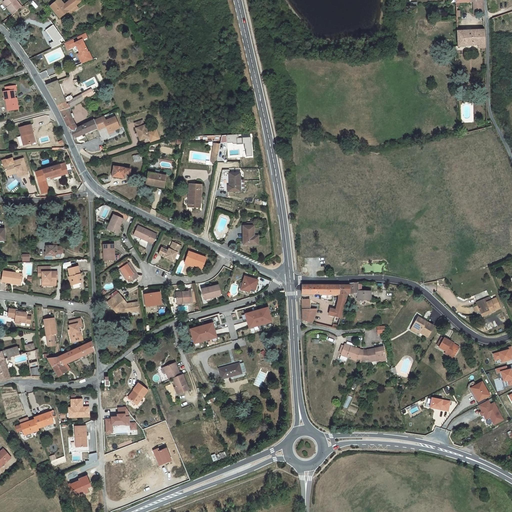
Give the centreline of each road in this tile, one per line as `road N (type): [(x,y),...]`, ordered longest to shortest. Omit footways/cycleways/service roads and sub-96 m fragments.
road 1 (secondary): [(289,277),(236,0)]
road 2 (residential): [(511,336),(478,339),(410,284),(289,277)]
road 3 (secondary): [(511,479),(436,444),(317,437)]
road 4 (secondary): [(321,453),(339,444),(390,444),(511,479)]
road 5 (unclassified): [(511,169),(488,109),(484,0)]
road 6 (secondary): [(286,445),(127,511)]
road 7 (secondary): [(141,511),(273,459),(289,460)]
road 8 (residential): [(93,187),(224,252)]
road 9 (residential): [(29,68),(93,187)]
road 10 (residential): [(98,383),(105,511)]
road 11 (residential): [(172,323),(255,299),(279,276)]
